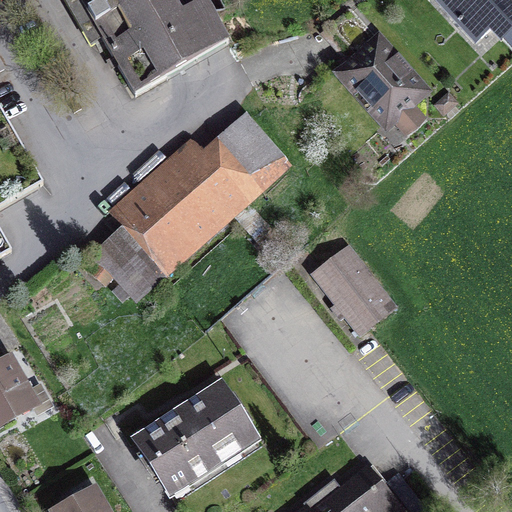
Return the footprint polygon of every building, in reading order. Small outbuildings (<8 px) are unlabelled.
[(78,0),(135,98),(229,44),(203,0),(78,0)] [(492,29),(511,51),(511,7),(505,0),(434,0),(460,28),(465,23),(480,40),(492,29)] [(343,76),(387,124),(393,119),(405,133),(421,118),(409,104),(422,93),(379,45),(343,76)] [(437,106),(443,114),(455,104),(448,96),(437,106)] [(0,210),(43,186),(0,110),(0,210)] [(114,215),(126,228),(91,260),(96,263),(90,272),(103,282),(109,274),(136,303),(167,275),(166,274),(235,212),(265,244),(275,235),(245,202),(284,168),(243,122),(204,156),(193,144),(114,215)] [(0,259),(11,253),(0,233),(0,259)] [(313,277),(360,337),(396,310),(349,249),(313,277)] [(0,370),(0,423),(31,405),(37,416),(53,407),(40,387),(25,395),(8,365),(0,370)] [(134,442),(167,493),(186,481),(188,485),(222,464),(219,459),(254,437),(221,386),(134,442)] [(398,511),(375,483),(365,471),(340,490),(334,482),(303,506),(306,510),(303,511),(398,511)] [(57,511),(105,511),(94,491),(57,511)]
